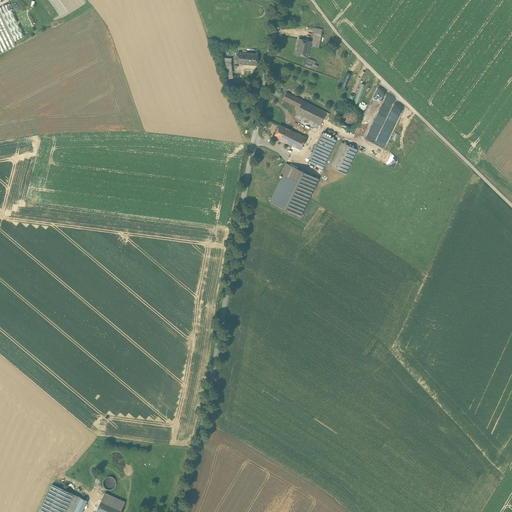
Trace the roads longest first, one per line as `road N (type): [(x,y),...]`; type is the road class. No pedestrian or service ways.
road 1 (secondary): [(278,0),(198,446),(172,511)]
road 2 (unclassified): [(311,0),(511,206)]
